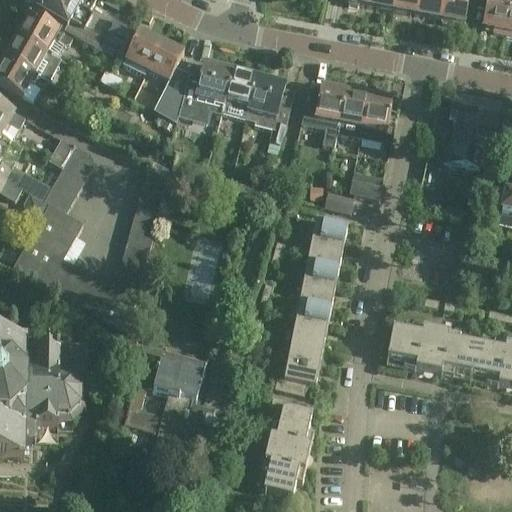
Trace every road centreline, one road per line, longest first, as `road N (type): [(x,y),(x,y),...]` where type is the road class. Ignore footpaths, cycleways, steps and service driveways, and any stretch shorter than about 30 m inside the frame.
road 1 (residential): [(353,511),(360,379),(423,67)]
road 2 (residential): [(423,67),(234,30)]
